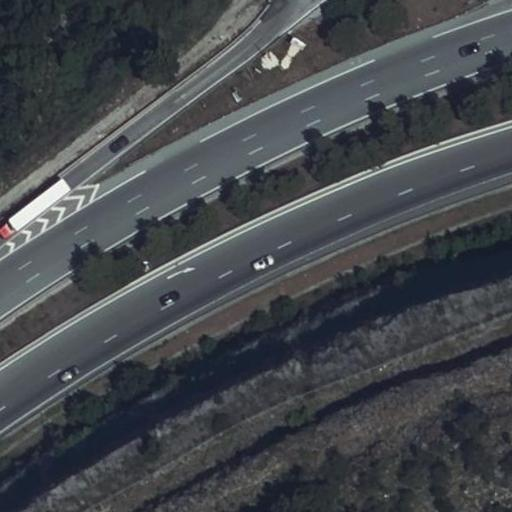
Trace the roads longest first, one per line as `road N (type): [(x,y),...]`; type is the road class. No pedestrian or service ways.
road 1 (motorway): [(511,36),(299,120),(82,235),(0,292)]
road 2 (motorway): [(0,397),(245,254),(387,192),(511,150)]
road 3 (motorway): [(288,0),(243,52),(0,236)]
